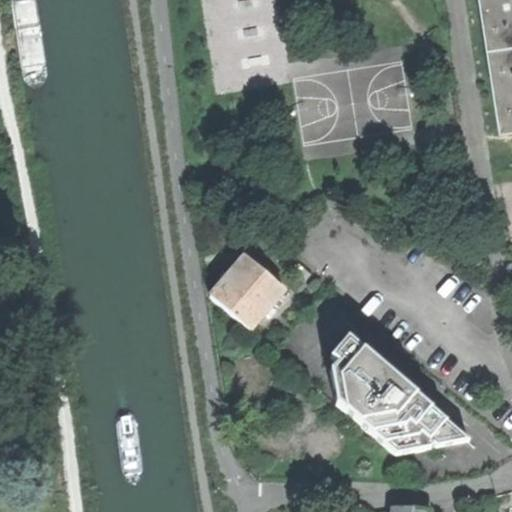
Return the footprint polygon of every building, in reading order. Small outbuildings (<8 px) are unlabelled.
[(46,88),(50,77),(38,0),(12,0),(25,81),(32,90),(46,88)] [(511,0),(483,0),(503,129),(511,127),(511,0)] [(209,299),(249,332),(283,292),(264,276),(243,258),(241,261),(222,283),(209,299)] [(216,279),(222,283),(241,261),(230,261),(216,279)] [(384,447),(398,459),(468,442),(447,424),(431,411),(418,400),(409,392),(365,354),(348,340),(330,361),(337,367),(330,375),(335,405),(343,412),(347,416),(360,426),(372,437),(384,447)] [(248,398),(257,398),(251,410),(249,424),(252,437),(261,448),(273,455),(287,457),(300,453),(303,451),(305,455),(313,460),(323,462),(333,459),(340,453),(344,443),(343,434),(338,425),(330,419),(321,417),(320,418),(316,405),(308,394),(296,387),(282,386),(274,388),(277,378),(276,368),(270,360),(261,355),(251,355),(242,358),(235,366),(233,375),(234,385),(240,393),(248,398)]
